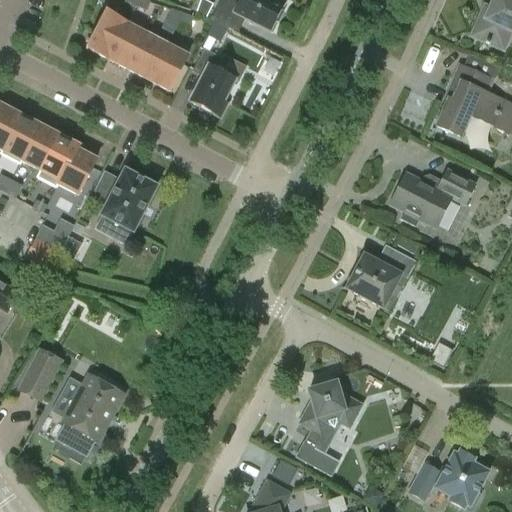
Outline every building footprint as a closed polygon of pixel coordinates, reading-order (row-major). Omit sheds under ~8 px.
[(149,4),(138,0),(137,0),(135,7),(147,11),(149,4)] [(201,0),(200,0),(196,13),(206,19),(213,6),(201,0)] [(268,0),(267,0),(240,0),(238,4),(229,0),(220,0),(211,20),(237,34),(245,20),(270,33),(276,22),(278,23),(283,13),(281,12),(286,3),(280,0),(268,0)] [(511,0),(494,0),(486,19),(481,17),(472,37),(502,50),(510,31),(511,31),(511,0)] [(181,15),(170,11),(167,19),(179,23),(181,15)] [(126,25),(105,14),(86,50),(107,61),(126,25)] [(193,19),(181,15),(179,23),(190,27),(193,19)] [(146,36),(126,25),(107,61),(127,71),(146,36)] [(167,47),(146,36),(127,71),(148,82),(167,47)] [(187,57),(167,47),(148,82),(169,93),(187,57)] [(223,61),(203,50),(192,72),(202,78),(189,104),(200,109),(199,111),(209,117),(210,115),(219,119),(227,105),(222,102),(233,80),(218,71),(223,61)] [(511,132),(511,106),(503,103),(484,94),(490,81),(458,67),(447,93),(450,94),(436,128),(460,138),(470,116),(493,126),(492,129),(510,137),(511,132)] [(19,117),(0,107),(0,151),(1,152),(19,117)] [(40,128),(19,117),(1,152),(0,153),(0,156),(20,167),(22,163),(40,128)] [(63,140),(40,128),(22,163),(39,172),(35,180),(41,182),(63,140)] [(84,151),(63,140),(41,182),(56,190),(58,187),(64,190),(82,154),(84,151)] [(103,165),(82,154),(64,190),(84,200),(103,165)] [(131,234),(155,188),(122,171),(117,181),(103,174),(90,198),(104,206),(98,217),(113,224),(107,236),(123,245),(129,233),(131,234)] [(475,186),(446,171),(436,191),(451,199),(451,200),(464,207),(475,186)] [(388,206),(403,213),(399,220),(414,228),(418,221),(435,230),(449,203),(451,200),(451,199),(436,191),(404,175),(388,206)] [(11,182),(0,176),(0,185),(7,189),(11,182)] [(17,195),(21,187),(11,182),(7,189),(17,195)] [(46,207),(36,202),(32,209),(43,215),(46,207)] [(26,258),(51,271),(74,227),(63,221),(56,235),(42,228),(26,258)] [(417,248),(400,239),(395,247),(413,256),(417,248)] [(385,247),(376,263),(362,255),(344,290),(389,314),(415,263),(385,247)] [(0,309),(5,313),(16,296),(0,285),(0,309)] [(41,405),(62,362),(37,350),(16,393),(41,405)] [(87,376),(63,423),(97,440),(121,393),(87,376)] [(299,425),(320,437),(326,426),(333,430),(337,423),(348,428),(360,407),(344,398),(339,399),(335,384),(307,392),(312,407),(308,409),(308,408),(299,425)] [(468,509),(487,474),(471,465),(473,461),(459,453),(456,457),(453,455),(441,476),(423,466),(407,494),(423,502),(431,488),(450,499),(448,503),(462,511),(465,507),(468,509)] [(293,471),(279,464),(276,469),(290,476),(293,471)] [(278,511),(287,496),(266,484),(250,511),(278,511)] [(369,487),(361,501),(375,509),(383,495),(369,487)]
